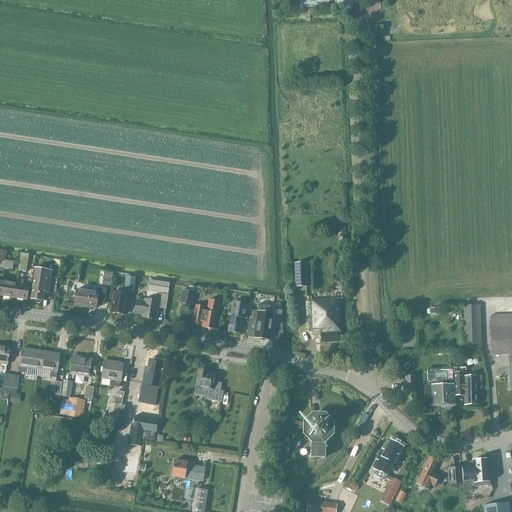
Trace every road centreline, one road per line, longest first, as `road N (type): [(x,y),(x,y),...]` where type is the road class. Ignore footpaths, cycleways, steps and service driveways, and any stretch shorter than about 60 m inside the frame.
road 1 (tertiary): [(272,355),(0,311)]
road 2 (tertiary): [(319,367),(372,393),(426,440),(463,446),(511,438)]
road 3 (unknown): [(490,443),(495,379),(482,318),(490,305),(511,297)]
road 4 (residential): [(272,355),(243,511)]
